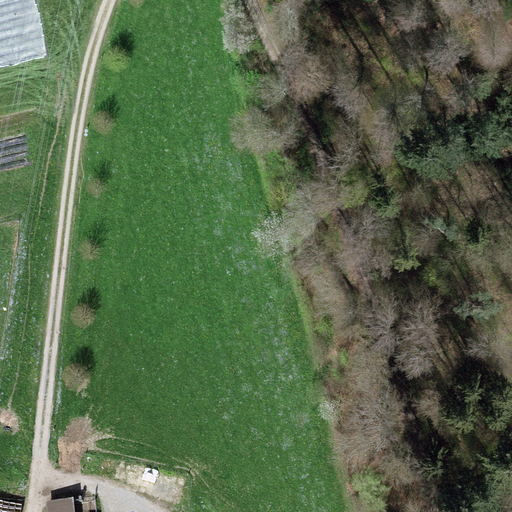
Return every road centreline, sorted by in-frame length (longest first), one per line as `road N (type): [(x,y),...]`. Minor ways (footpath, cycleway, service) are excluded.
road 1 (track): [(433,511),(396,378),(262,0)]
road 2 (track): [(35,448),(84,68),(108,0)]
